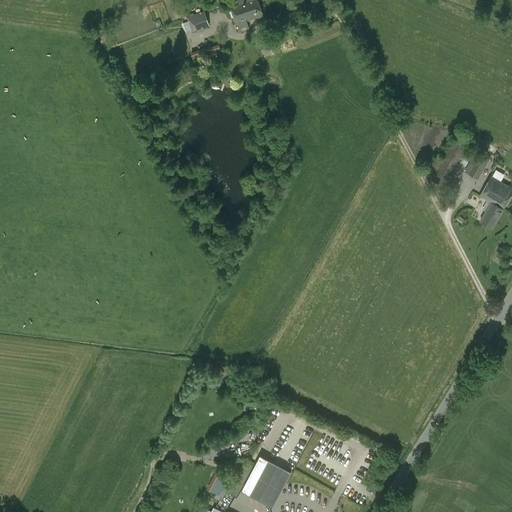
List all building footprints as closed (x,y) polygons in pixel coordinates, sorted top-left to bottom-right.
[(234,0),(235,2),(230,4),(237,24),(239,31),(249,28),(246,21),(262,15),(256,0),(234,0)] [(192,31),(209,25),(205,15),(189,20),(189,21),(182,23),(186,33),(192,31)] [(195,65),(214,58),(223,55),(219,43),(211,46),(210,45),(191,52),(195,65)] [(458,132),(441,161),(434,157),(429,167),(436,171),(431,180),(445,187),(450,178),(471,140),(458,132)] [(478,179),(489,158),(479,152),(476,158),(473,156),(464,171),(478,179)] [(496,170),(493,176),(501,180),(503,174),(496,170)] [(479,195),(491,202),(479,221),(492,228),(503,209),(502,209),(511,191),(511,188),(491,176),(479,195)] [(249,495),(272,507),(291,471),(268,459),(249,495)] [(217,494),(226,477),(217,472),(208,488),(217,494)]
